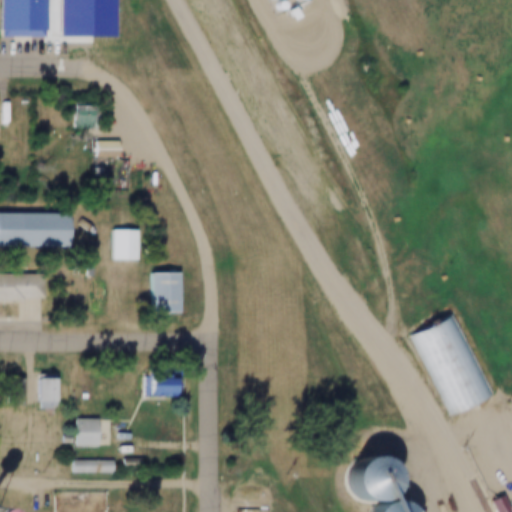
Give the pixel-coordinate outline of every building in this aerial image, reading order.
[(0,0),(33,0),(33,38),(0,38),(0,0)] [(59,107),(76,107),(76,130),(59,130),(59,107)] [(83,142),(104,142),(104,159),(83,159),(83,142)] [(0,215),(52,215),(52,249),(0,249),(0,215)] [(98,232),(121,232),(121,263),(98,263),(98,232)] [(136,275),(162,275),(162,315),(136,315),(136,275)] [(0,276),(29,276),(29,299),(10,299),(10,303),(0,303),(0,276)] [(443,313),(483,392),(441,413),(401,334),(443,313)] [(132,380),(157,380),(157,397),(132,397),(132,380)] [(0,381),(12,381),(12,408),(0,408),(0,381)] [(40,381),(40,406),(23,406),(23,381),(40,381)] [(83,420),(83,446),(60,446),(60,420),(83,420)] [(369,500),(378,492),(382,481),(380,470),(372,461),(361,457),(349,459),(340,467),(336,478),(339,490),(347,499),(358,503),(369,500)] [(109,460),(122,460),(122,469),(109,469),(109,460)] [(59,461),(99,461),(99,474),(59,474),(59,461)] [(44,511),(44,492),(97,492),(97,511),(44,511)] [(484,511),(480,502),(492,495),(501,511),(484,511)] [(400,511),(394,505),(383,501),(371,504),(362,511),(400,511)]
